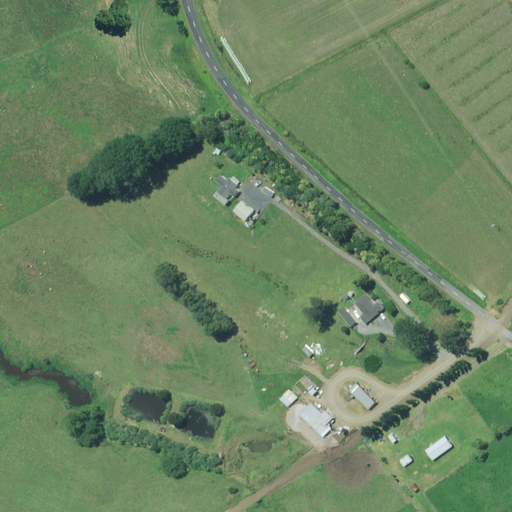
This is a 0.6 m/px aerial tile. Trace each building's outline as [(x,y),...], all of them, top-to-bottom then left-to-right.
[(234,182),(226,176),(221,182),(227,186),(218,196),(230,205),(234,201),(231,199),(235,194),(239,197),(244,191),(240,188),(245,182),(238,177),(234,182)] [(258,212),(246,202),(238,211),(250,221),(258,212)] [(377,306),(369,295),(358,304),(367,315),(364,318),(369,324),(388,309),(382,302),(377,306)] [(349,302),(344,297),(335,305),(340,311),(349,302)] [(314,356),(308,349),(302,354),(308,361),(314,356)] [(318,386),(307,375),(301,381),(316,396),(320,392),(316,388),(318,386)] [(378,403),(359,383),(352,390),(371,409),(378,403)] [(300,398),(291,390),(282,399),(290,407),(300,398)] [(325,415),(314,404),(303,415),(325,436),(333,427),(330,424),(336,418),(329,411),(325,415)] [(399,441),(395,434),(391,437),(396,443),(399,441)] [(455,447),(447,437),(428,451),(435,461),(455,447)] [(385,441),(379,444),(384,452),(390,448),(385,441)] [(415,461),(411,455),(402,461),(407,467),(415,461)] [(416,483),(412,486),(417,492),(421,489),(416,483)]
